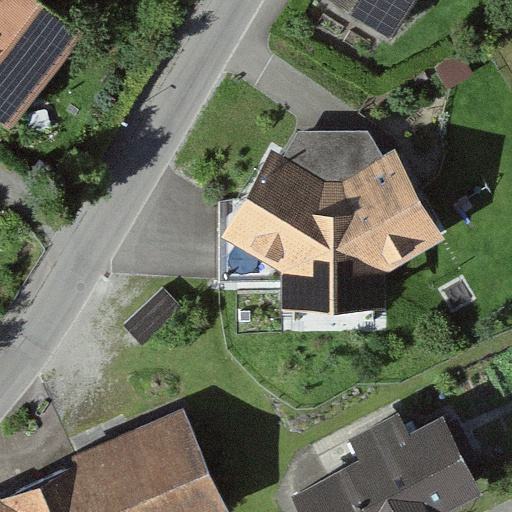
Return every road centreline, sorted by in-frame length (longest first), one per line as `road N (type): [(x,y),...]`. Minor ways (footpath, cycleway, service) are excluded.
road 1 (tertiary): [(93,244),(238,0)]
road 2 (tertiary): [(0,383),(93,244)]
